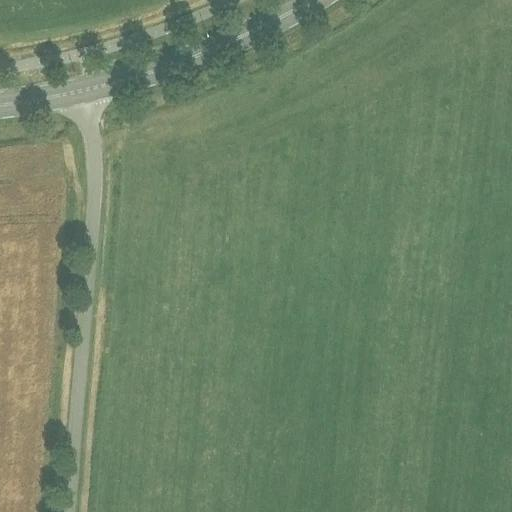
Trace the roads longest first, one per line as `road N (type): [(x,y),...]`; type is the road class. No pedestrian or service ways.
road 1 (unclassified): [(66,511),(96,171),(85,96)]
road 2 (tertiary): [(85,96),(172,68),(312,0)]
